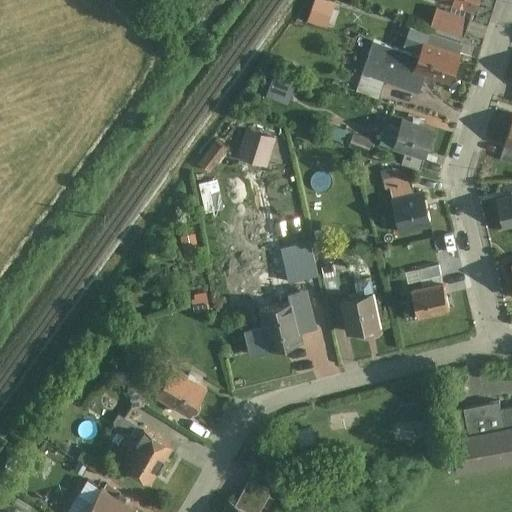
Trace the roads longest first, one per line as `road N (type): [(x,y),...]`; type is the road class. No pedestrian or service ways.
road 1 (residential): [(192,511),(264,405),(495,344)]
road 2 (residential): [(511,11),(461,171),(495,344)]
